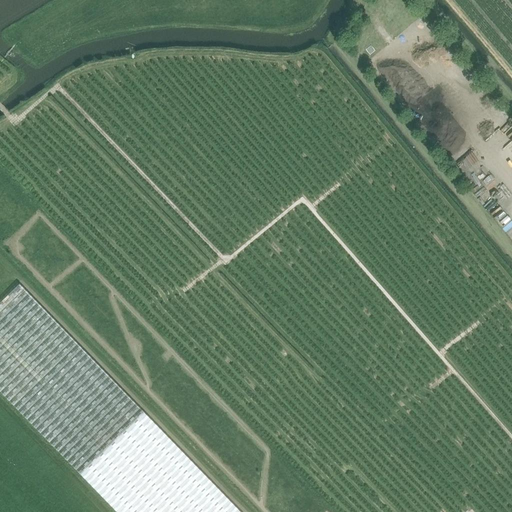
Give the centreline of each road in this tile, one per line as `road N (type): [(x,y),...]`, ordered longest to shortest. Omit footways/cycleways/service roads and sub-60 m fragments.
road 1 (track): [(511,437),(303,200),(226,260),(57,86),(14,122),(0,106)]
road 2 (unclassified): [(511,171),(435,74)]
